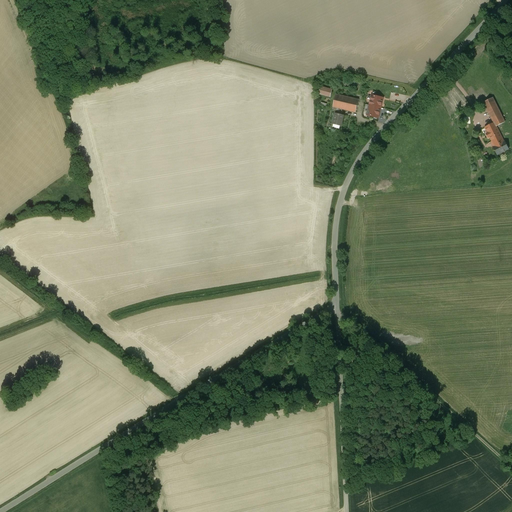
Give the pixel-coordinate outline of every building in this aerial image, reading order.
[(332,90),(321,86),(319,94),(330,97),(332,90)] [(336,94),(333,108),(356,113),(359,100),(336,94)] [(383,99),(371,96),(366,116),(378,119),(383,99)] [(493,98),(484,103),(494,124),(496,127),(505,122),(493,98)] [(345,116),(335,113),(332,124),(342,127),(345,116)] [(496,127),(494,124),(479,131),(486,145),(491,143),(498,155),(509,150),(505,141),(503,142),(496,127)]
